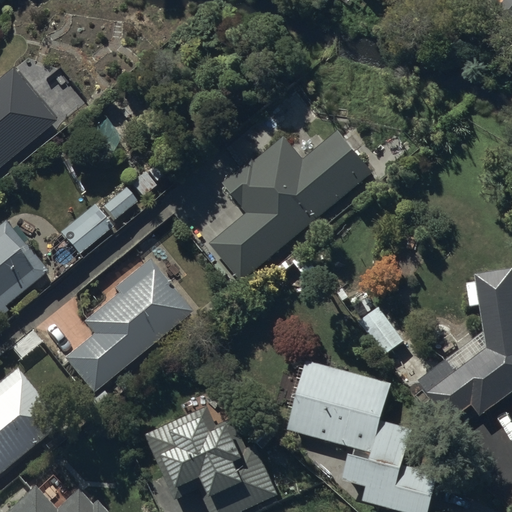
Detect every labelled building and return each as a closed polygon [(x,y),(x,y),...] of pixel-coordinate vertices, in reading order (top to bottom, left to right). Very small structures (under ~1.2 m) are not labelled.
[(511,24),(511,0),(507,0),(497,14),(511,25),(511,24)] [(56,117),(20,72),(15,76),(12,71),(0,81),(0,175),(59,128),(53,120),(56,117)] [(303,162),(283,138),(255,161),(253,158),(224,182),(229,189),(221,195),(235,211),(241,206),(248,214),(211,245),(242,283),(381,166),(349,128),(342,134),(340,132),(303,162)] [(147,178),(134,188),(143,200),(156,191),(147,178)] [(127,189),(102,207),(113,222),(137,203),(127,189)] [(92,207),(59,234),(77,255),(110,228),(92,207)] [(0,320),(8,314),(3,309),(48,273),(6,221),(0,225),(0,320)] [(192,314),(147,261),(113,289),(118,294),(83,324),(92,335),(63,360),(93,396),(192,314)] [(484,333),(419,381),(450,423),(472,406),(481,418),(511,395),(511,270),(475,276),(477,283),(467,285),(470,307),(479,305),(484,333)] [(406,342),(380,307),(358,323),(384,358),(406,342)] [(393,383),(307,361),(288,432),(352,449),(343,481),(367,487),(364,502),(402,511),(432,511),(442,473),(406,463),(415,430),(383,422),(393,383)] [(0,475),(61,427),(15,370),(0,382),(0,475)] [(210,410),(147,435),(160,467),(168,464),(177,488),(198,480),(210,511),(246,511),(279,499),(249,421),(219,433),(210,410)] [(53,511),(32,489),(8,511),(102,511),(94,504),(91,507),(76,491),(54,511),(53,511)]
